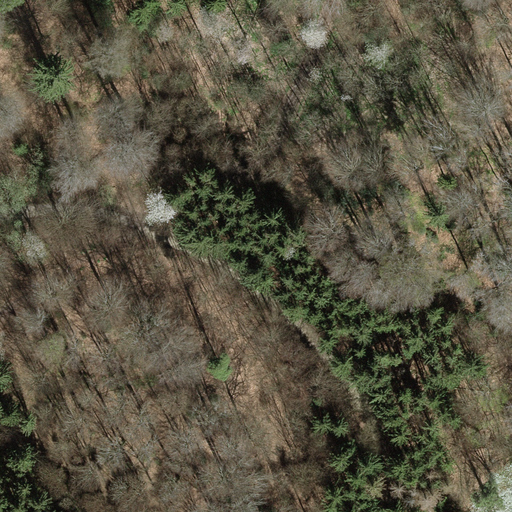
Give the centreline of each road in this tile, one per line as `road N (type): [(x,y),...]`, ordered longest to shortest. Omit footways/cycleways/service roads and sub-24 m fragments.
road 1 (track): [(334,0),(267,153),(0,311)]
road 2 (track): [(383,511),(388,460),(350,383),(304,330),(257,293),(142,227)]
road 3 (track): [(0,213),(84,210),(142,227)]
